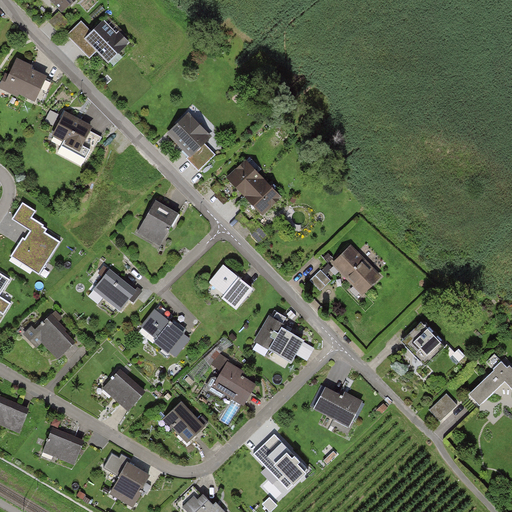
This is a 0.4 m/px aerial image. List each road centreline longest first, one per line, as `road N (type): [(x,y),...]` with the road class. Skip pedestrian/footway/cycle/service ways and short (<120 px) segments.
road 1 (residential): [(2,0),(339,343)]
road 2 (residential): [(339,343),(220,458),(187,472),(163,466),(0,370)]
road 3 (residential): [(339,343),(434,439)]
